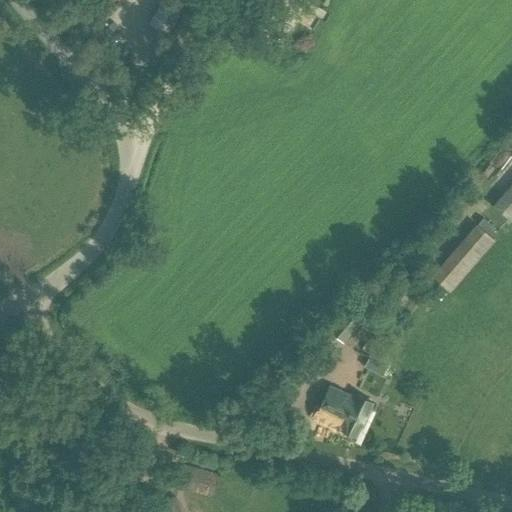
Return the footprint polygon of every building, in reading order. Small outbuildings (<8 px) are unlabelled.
[(86,0),(66,0),(63,4),(93,35),(108,20),(86,0)] [(511,187),(500,201),(511,210),(511,187)] [(474,230),(434,276),(452,291),(491,243),(474,230)] [(361,294),(329,333),(345,344),(362,323),(360,322),(374,306),(361,294)] [(291,359),(258,408),(269,416),(279,423),(311,371),(291,359)] [(330,386),(315,417),(339,428),(339,430),(357,438),(373,404),(354,395),(353,397),(341,391),(342,390),(339,388),(339,390),(330,386)] [(184,465),(178,487),(213,497),(219,474),(184,465)] [(181,511),(176,497),(149,505),(151,511),(181,511)]
